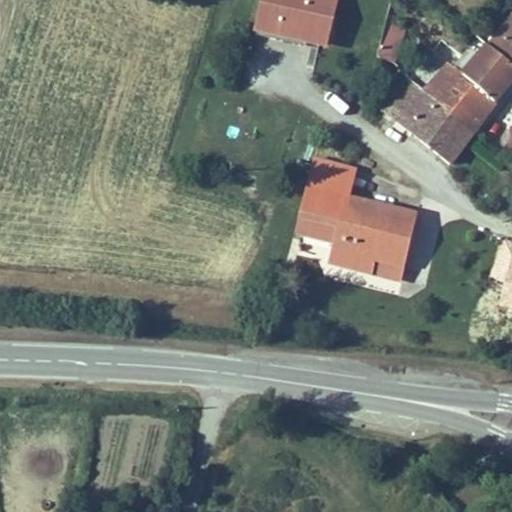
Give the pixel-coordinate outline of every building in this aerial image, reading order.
[(338,0),(259,0),(253,28),(300,39),(303,26),(331,33),(338,0)] [(511,7),(487,41),(511,60),(511,7)] [(396,63),(409,24),(387,17),(375,56),(396,63)] [(303,26),(300,39),(328,45),(331,33),(303,26)] [(500,102),(511,86),(511,60),(487,41),(478,34),(453,66),(500,102)] [(500,102),(453,66),(444,60),(422,89),(478,131),(500,102)] [(478,131),(422,89),(405,76),(379,109),(452,165),(478,131)] [(301,219),(339,229),(336,242),(330,263),(373,274),(377,259),(406,266),(420,210),(350,193),(356,167),(317,157),(301,219)] [(298,232),(336,242),(339,229),(301,219),(298,232)] [(406,266),(377,259),(373,274),(402,281),(406,266)]
